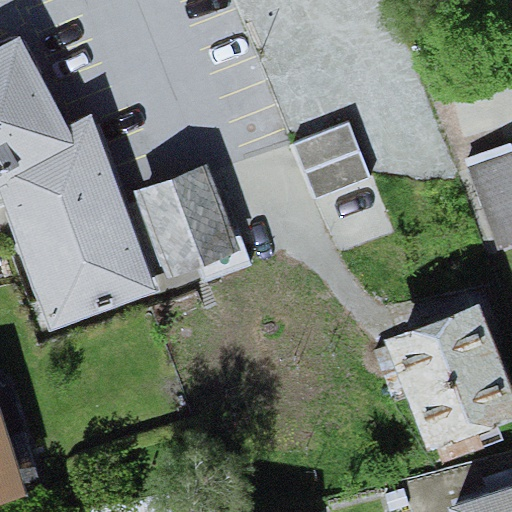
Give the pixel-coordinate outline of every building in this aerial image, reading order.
[(24,57),(0,69),(0,192),(5,190),(46,323),(146,289),(86,126),(65,133),(24,57)] [(344,249),(398,228),(353,114),(299,135),(344,249)] [(212,168),(149,191),(178,272),(240,250),(212,168)] [(511,392),(483,310),(397,340),(432,441),(511,413),(511,392)] [(0,429),(0,483),(15,479),(0,429)] [(511,511),(511,497),(460,511),(511,511)]
